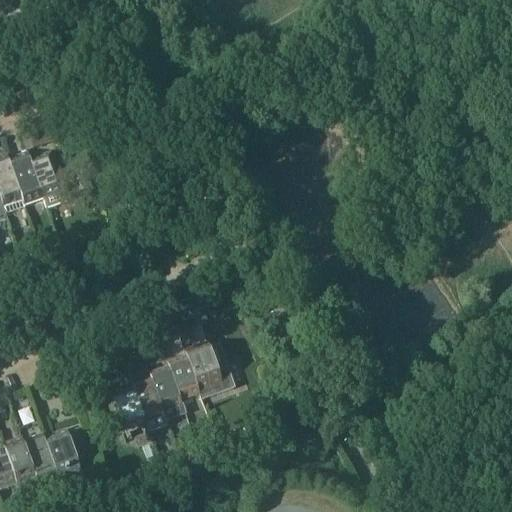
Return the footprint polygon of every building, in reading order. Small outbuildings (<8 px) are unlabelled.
[(15,40),(37,22),(31,14),(8,31),(13,37),(15,40)] [(39,132),(21,138),(26,152),(44,147),(39,132)] [(27,158),(26,158),(41,198),(45,210),(64,203),(47,155),(29,162),(27,158)] [(41,198),(26,158),(8,165),(7,161),(6,161),(21,205),(41,198)] [(21,205),(6,161),(0,163),(0,203),(0,204),(5,217),(23,211),(21,205)] [(148,335),(155,332),(148,316),(141,319),(148,335)] [(125,344),(135,341),(129,326),(120,330),(125,344)] [(185,348),(196,344),(189,327),(178,332),(185,348)] [(202,402),(221,395),(203,347),(185,354),(200,397),(202,402)] [(181,403),(200,397),(185,354),(182,355),(183,358),(167,364),(181,403)] [(166,423),(186,415),(181,403),(167,364),(164,365),(165,369),(149,375),(166,423)] [(168,427),(166,423),(149,375),(146,376),(147,380),(131,385),(147,429),(148,434),(168,427)] [(126,437),(147,429),(131,385),(129,386),(130,390),(112,397),(126,437)] [(102,424),(96,404),(85,407),(92,427),(102,424)] [(57,481),(77,474),(63,436),(44,443),(56,478),(57,481)] [(56,478),(44,443),(43,439),(24,446),(37,484),(56,478)] [(20,497),(39,490),(37,484),(22,442),(3,449),(16,488),(20,497)] [(0,491),(0,493),(16,488),(3,449),(2,445),(0,445),(0,491)] [(217,450),(204,456),(209,467),(222,461),(217,450)] [(200,460),(185,467),(191,481),(207,475),(200,460)] [(171,486),(184,481),(180,471),(167,476),(171,486)] [(98,496),(103,511),(118,511),(111,492),(98,496)] [(139,498),(131,501),(131,500),(122,504),(125,511),(133,511),(136,511),(143,508),(139,498)]
